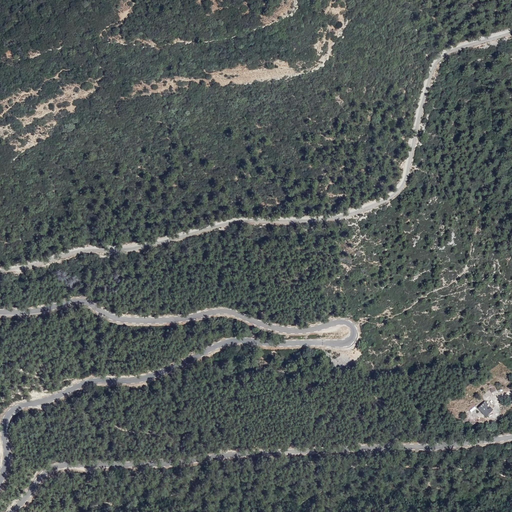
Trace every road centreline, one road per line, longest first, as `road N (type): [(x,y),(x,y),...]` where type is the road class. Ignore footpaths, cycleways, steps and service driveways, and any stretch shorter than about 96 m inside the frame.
road 1 (tertiary): [(0,311),(81,299),(119,319),(226,310),(284,329),(341,320),(353,330),(343,343),(231,339),(147,377),(86,381),(15,407),(4,423),(0,481)]
road 2 (unclassified): [(0,267),(75,246),(154,239),(237,214),(363,202),(405,179),(435,63),(449,45),(511,23)]
road 3 (tertiary): [(11,511),(42,474),(62,464),(511,436)]
